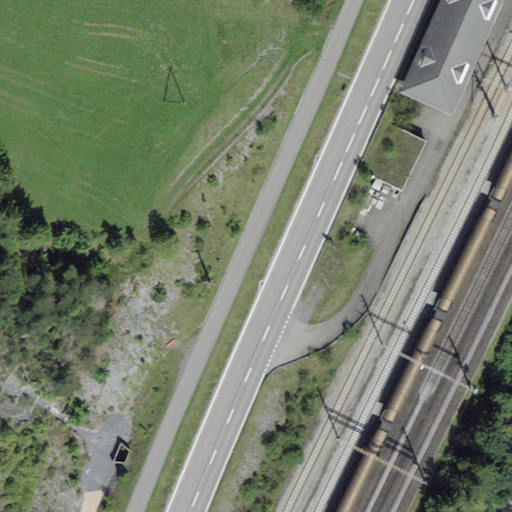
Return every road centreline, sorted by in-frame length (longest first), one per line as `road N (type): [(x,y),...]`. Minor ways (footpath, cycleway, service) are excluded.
road 1 (secondary): [(405,0),(182,511)]
road 2 (unclassified): [(135,511),(160,435),(355,0)]
